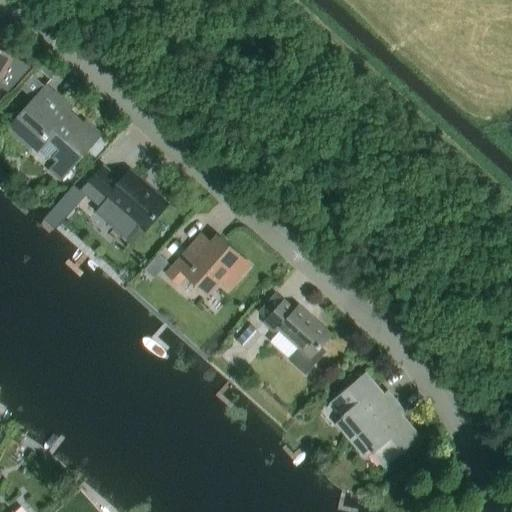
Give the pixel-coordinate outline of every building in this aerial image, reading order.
[(0,81),(14,58),(0,49),(0,81)] [(45,63),(41,67),(48,74),(52,69),(45,63)] [(47,137),(62,150),(54,159),(58,163),(50,172),(61,182),(102,137),(86,123),(84,125),(69,112),(70,110),(62,103),(63,102),(46,86),(10,125),(36,149),(47,137)] [(104,167),(83,191),(101,208),(110,199),(145,230),(167,204),(131,173),(122,183),(104,167)] [(73,211),(82,200),(70,190),(61,200),(73,211)] [(192,249),(169,275),(180,284),(188,275),(208,293),(226,273),(235,282),(250,266),(219,238),(202,257),(192,249)] [(169,263),(159,255),(146,270),(155,279),(169,263)] [(280,331),(300,349),(291,360),(306,374),(326,352),(320,348),(331,335),(299,307),(295,311),(285,302),(265,324),(276,334),(280,331)] [(250,325),(237,340),(248,350),(262,335),(250,325)] [(351,441),(397,402),(388,392),(380,398),(362,377),(331,403),(344,418),(341,421),(340,428),(347,436),(351,441)] [(397,402),(351,441),(356,446),(363,454),(369,455),(373,452),(386,467),(416,441),(398,419),(406,413),(397,402)]
